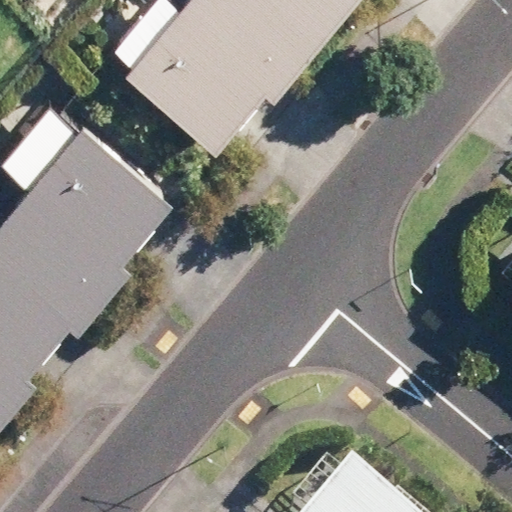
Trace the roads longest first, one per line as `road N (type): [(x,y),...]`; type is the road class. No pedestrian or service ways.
road 1 (residential): [(305,277),(511,26)]
road 2 (residential): [(95,511),(305,277)]
road 3 (residential): [(305,277),(511,451)]
